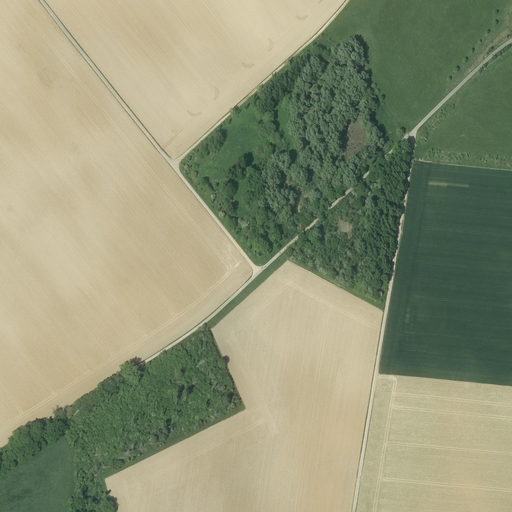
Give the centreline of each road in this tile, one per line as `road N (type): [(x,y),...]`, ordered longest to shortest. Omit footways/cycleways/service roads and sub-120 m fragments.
road 1 (track): [(420,124),(355,511)]
road 2 (track): [(259,272),(39,0)]
road 3 (track): [(259,272),(183,335),(0,454)]
road 4 (track): [(174,165),(348,0)]
road 5 (track): [(420,124),(259,272)]
road 6 (track): [(511,38),(420,124)]
